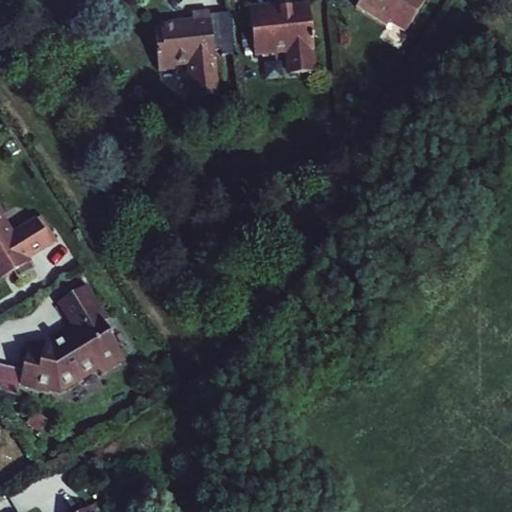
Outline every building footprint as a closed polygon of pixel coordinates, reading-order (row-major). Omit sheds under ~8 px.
[(359,0),(356,7),(385,26),(388,23),(404,33),(425,0),(359,0)] [(255,57),(286,53),(288,70),(296,76),(311,75),(308,51),(314,50),(309,8),(276,12),(275,8),(249,11),(255,57)] [(154,27),(158,71),(175,70),(175,66),(189,65),(192,98),(218,96),(210,11),(194,13),(195,22),(178,24),(178,22),(162,23),(162,27),(154,27)] [(0,267),(18,256),(12,247),(32,235),(24,222),(30,218),(19,200),(0,211),(0,267)] [(67,341),(71,349),(60,355),(53,354),(49,364),(30,362),(22,391),(51,400),(61,399),(101,374),(105,380),(130,365),(108,328),(113,325),(91,291),(65,308),(82,333),(67,341)]
